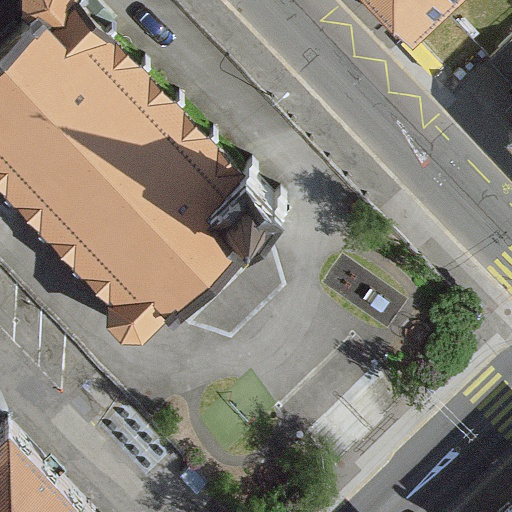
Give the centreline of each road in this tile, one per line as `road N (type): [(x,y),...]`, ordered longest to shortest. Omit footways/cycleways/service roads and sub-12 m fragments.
road 1 (residential): [(511,249),(276,0)]
road 2 (residential): [(164,511),(5,346)]
road 3 (secondary): [(511,391),(387,511)]
